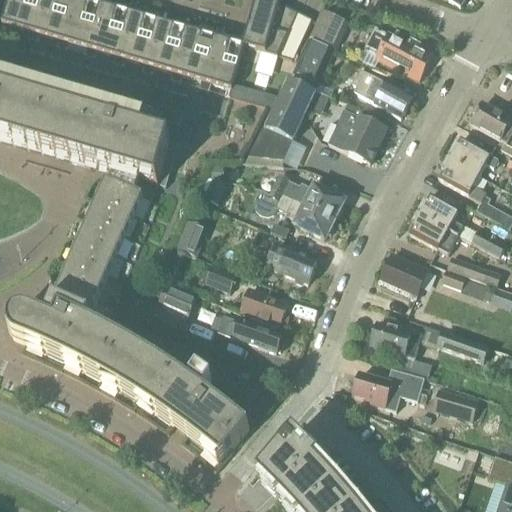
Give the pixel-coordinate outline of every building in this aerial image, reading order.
[(0,35),(9,38),(28,43),(40,0),(9,0),(0,31),(0,35)] [(40,0),(28,43),(56,51),(71,0),(70,0),(40,0)] [(56,51),(85,60),(100,8),(71,0),(56,51)] [(256,0),(242,50),(244,50),(244,51),(277,60),(298,18),(279,8),(281,0),(256,0)] [(439,0),(460,12),(467,0),(439,0)] [(85,60),(113,68),(128,17),(100,8),(85,60)] [(113,68),(142,76),(157,25),(128,17),(113,68)] [(312,25),(298,18),(277,60),(291,64),(292,64),(311,26),(312,25)] [(331,50),(341,27),(322,20),(313,42),(331,50)] [(142,76),(170,84),(185,33),(157,25),(142,76)] [(170,84),(198,93),(213,41),(185,33),(170,84)] [(371,39),(363,55),(378,62),(377,64),(418,86),(431,62),(400,45),(392,59),(382,55),(385,47),(371,39)] [(233,89),(244,51),(244,50),(242,50),(213,41),(198,93),(229,101),(233,89)] [(289,86),(313,97),(316,90),(317,90),(333,55),(307,43),(291,78),(292,78),(289,86)] [(384,89),(368,79),(360,75),(353,88),(358,90),(354,98),(373,109),(373,110),(400,125),(412,103),(385,88),(384,89)] [(313,97),(289,86),(266,133),(292,145),(314,98),(313,97)] [(233,89),(229,101),(270,113),(274,100),(233,89)] [(0,145),(114,178),(110,189),(106,187),(105,188),(149,207),(155,194),(140,189),(141,186),(157,191),(170,146),(0,96),(0,145)] [(347,109),(328,150),(369,170),(385,135),(363,125),(367,117),(347,109)] [(482,110),(478,117),(474,117),(470,124),(472,127),(470,130),(499,146),(506,150),(506,148),(511,138),(511,137),(511,122),(499,115),(497,118),(482,110)] [(455,152),(448,164),(479,181),(485,170),(492,174),(497,166),(490,161),(460,144),(456,153),(455,152)] [(475,216),(490,224),(495,213),(488,209),(491,204),(484,200),(485,199),(473,193),(479,181),(448,164),(441,177),(442,177),(437,185),(467,202),(479,209),(475,216)] [(222,170),(222,171),(211,170),(211,180),(222,180),(222,182),(242,182),(242,170),(222,170)] [(301,191),(300,192),(278,181),(271,195),(333,226),(335,223),(339,222),(342,215),(341,211),(343,207),(314,193),(312,196),(301,191)] [(212,185),(203,205),(217,211),(226,190),(212,185)] [(105,188),(97,207),(140,227),(149,207),(105,188)] [(332,229),(333,226),(271,195),(265,208),(287,220),(286,222),(297,227),(295,231),(324,245),(326,241),(330,239),(333,233),(332,229)] [(457,242),(458,240),(462,232),(453,227),(458,217),(429,201),(425,208),(424,208),(418,221),(457,242)] [(88,226),(88,227),(131,246),(140,227),(97,207),(88,226)] [(447,261),(452,251),(457,242),(418,221),(411,232),(412,232),(408,239),(447,261)] [(175,253),(197,262),(208,234),(186,225),(175,253)] [(80,246),(79,247),(123,266),(131,246),(88,227),(88,228),(80,246)] [(273,228),(270,237),(285,243),(289,234),(273,228)] [(506,250),(478,235),(477,234),(476,236),(471,246),(472,247),(500,262),(506,250)] [(71,266),(71,267),(114,286),(123,266),(79,247),(79,248),(71,266)] [(277,251),(269,272),(279,276),(278,278),(307,290),(316,267),(287,255),(286,257),(280,255),(281,253),(277,251)] [(173,253),(161,284),(178,291),(183,278),(178,276),(184,261),(190,263),(191,261),(173,253)] [(391,261),(379,289),(415,305),(427,276),(391,261)] [(501,279),(451,261),(447,274),(496,292),(501,279)] [(62,286),(62,287),(105,306),(114,286),(71,267),(70,268),(62,286)] [(212,269),(204,289),(229,299),(237,279),(212,269)] [(441,289),(459,296),(464,285),(445,278),(441,289)] [(464,285),(459,296),(481,304),(490,308),(509,315),(511,307),(511,301),(495,295),(486,292),(464,285)] [(53,306),(97,325),(105,306),(62,287),(61,287),(54,305),(53,306)] [(167,289),(157,312),(186,325),(196,302),(167,289)] [(287,320),(283,319),(287,308),(257,297),(255,301),(247,297),(240,319),(278,332),(279,331),(282,332),(285,331),(288,323),(287,320)] [(101,386),(105,380),(123,348),(108,340),(94,332),(97,325),(53,306),(53,307),(46,322),(45,324),(28,317),(26,316),(24,316),(22,316),(20,316),(18,317),(16,318),(14,319),(12,320),(11,322),(10,324),(9,326),(8,328),(8,330),(8,332),(8,334),(8,336),(9,338),(10,340),(11,342),(13,343),(15,345),(16,346),(25,349),(45,358),(64,367),(83,376),(101,386)] [(223,322),(217,338),(246,349),(245,351),(257,355),(258,353),(275,359),(276,356),(279,357),(283,346),(280,345),(282,342),(237,326),(237,327),(223,322)] [(371,350),(370,354),(413,366),(421,339),(411,336),(412,335),(398,330),(397,334),(378,329),(374,340),(371,340),(369,347),(371,350)] [(424,331),(421,339),(418,349),(436,355),(437,353),(442,338),(424,331)] [(442,338),(437,353),(483,369),(488,354),(442,338)] [(101,386),(120,396),(138,407),(155,419),(172,430),(187,441),(204,455),(221,468),(225,463),(233,454),(249,435),(237,425),(216,408),(207,401),(202,397),(204,394),(205,395),(211,385),(197,375),(190,385),(191,385),(189,388),(186,386),(172,378),(162,370),(152,365),(135,354),(123,348),(105,380),(101,386)] [(417,408),(423,385),(391,376),(387,387),(360,380),(353,402),(367,406),(366,409),(395,417),(399,403),(417,408)] [(471,427),(477,407),(439,396),(433,415),(471,427)] [(305,440),(275,477),(294,497),(308,511),(373,511),(366,503),(349,485),(341,476),(332,467),(337,461),(310,434),(305,440)] [(511,511),(511,467),(494,462),(486,484),(507,491),(499,511),(511,511)]
